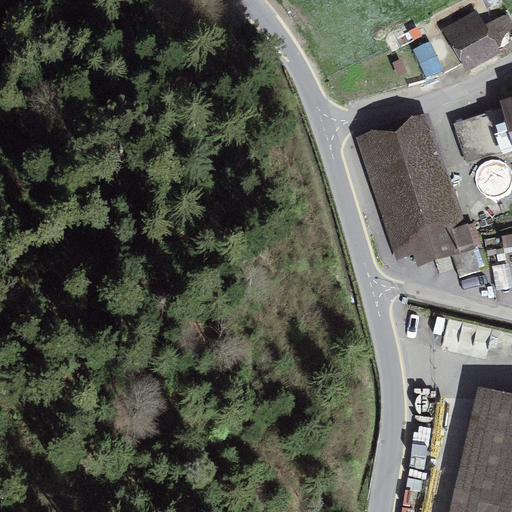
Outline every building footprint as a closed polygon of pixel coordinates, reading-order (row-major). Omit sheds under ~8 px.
[(459,43),(470,60),(504,39),(501,34),(511,27),(511,26),(506,16),(459,43)] [(448,67),(462,58),(444,32),(431,42),(448,67)] [(431,40),(413,47),(427,78),(444,71),(431,40)] [(399,230),(400,230),(407,249),(445,236),(454,232),(420,129),(364,147),(375,181),(382,179),(394,217),(399,230)] [(454,232),(445,236),(460,277),(480,270),(465,228),(454,232)] [(408,254),(407,249),(400,230),(399,230),(387,235),(395,259),(408,254)] [(511,511),(511,405),(491,401),(465,511),(511,511)]
